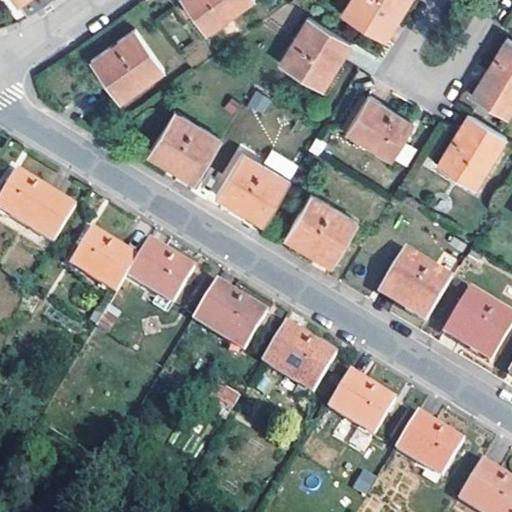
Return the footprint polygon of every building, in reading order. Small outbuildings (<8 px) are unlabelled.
[(184,0),(207,33),(253,0),(184,0)] [(351,0),(344,13),(380,35),(396,8),(402,12),(409,0),(351,0)] [(380,35),(387,39),(402,12),(396,8),(380,35)] [(310,15),(282,63),(324,89),(338,67),(329,62),(345,37),(310,15)] [(137,29),(92,62),(115,94),(140,76),(146,84),(166,69),(137,29)] [(511,37),(509,36),(473,94),(508,115),(511,108),(511,37)] [(329,62),(338,67),(354,42),(345,37),(329,62)] [(140,76),(115,94),(121,102),(146,84),(140,76)] [(247,105),(262,114),(271,99),(256,90),(247,105)] [(370,96),(348,131),(394,159),(415,124),(370,96)] [(175,111),(150,153),(171,166),(176,158),(201,173),(222,139),(175,111)] [(470,114),(439,164),(476,187),(507,136),(470,114)] [(270,150),(263,164),(291,179),(298,164),(270,150)] [(244,153),(218,195),(240,208),(242,205),(245,200),(269,215),(290,180),(244,153)] [(176,158),(171,166),(196,181),(201,173),(176,158)] [(13,184),(0,204),(0,212),(54,246),(77,210),(18,175),(13,184)] [(312,195),(287,236),(307,249),(310,245),(312,241),(338,257),(359,223),(312,195)] [(240,208),(264,223),(269,215),(245,200),(242,205),(240,208)] [(93,232),(72,267),(118,296),(129,278),(140,261),(93,232)] [(307,249),(333,264),(338,257),(312,241),(310,245),(307,249)] [(150,243),(140,261),(129,278),(174,306),(196,271),(150,243)] [(406,252),(385,286),(412,302),(409,306),(407,309),(428,322),(453,280),(406,252)] [(218,284),(195,322),(246,353),(269,315),(218,284)] [(412,302),(385,286),(381,293),(407,309),(409,306),(412,302)] [(511,315),(471,291),(450,326),(476,342),(474,345),(471,349),(492,361),(511,328),(511,315)] [(108,304),(97,323),(109,330),(119,310),(108,304)] [(287,326),(263,364),(315,395),(332,368),(339,358),(287,326)] [(450,326),(446,334),(471,349),(474,345),(476,342),(450,326)] [(352,373),(330,409),(376,436),(398,401),(352,373)] [(221,383),(214,396),(232,407),(239,394),(221,383)] [(420,415),(398,450),(444,478),(459,455),(466,443),(420,415)] [(511,511),(511,479),(484,462),(461,501),(479,511),(511,511)] [(361,468),(353,487),(368,494),(376,475),(361,468)]
